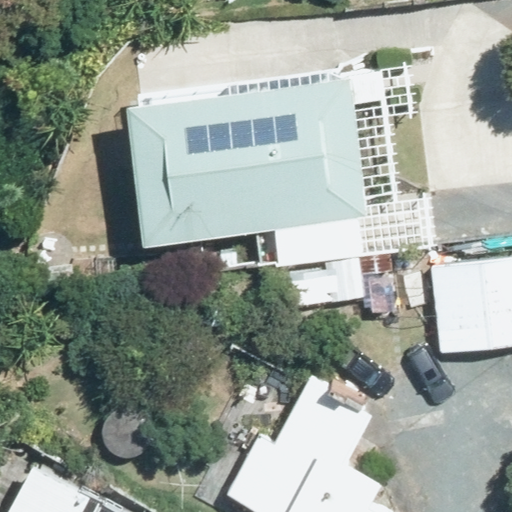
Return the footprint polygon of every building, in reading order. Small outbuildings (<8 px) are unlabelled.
[(339,61),(238,72),(239,78),(136,89),(153,235),(281,219),(286,262),(368,253),(369,248),(435,240),(415,57),(340,65),(339,61)] [(427,249),(396,251),(398,270),(429,268),(427,249)] [(511,253),(436,261),(445,347),(511,339),(511,253)] [(330,266),(286,270),(288,298),(333,294),(330,266)] [(266,511),(405,511),(379,498),(392,473),(356,453),(381,405),(315,371),(282,435),(265,426),(233,488),(270,508),(266,511)] [(143,511),(39,455),(35,462),(26,456),(0,503),(13,510),(12,511),(143,511)]
